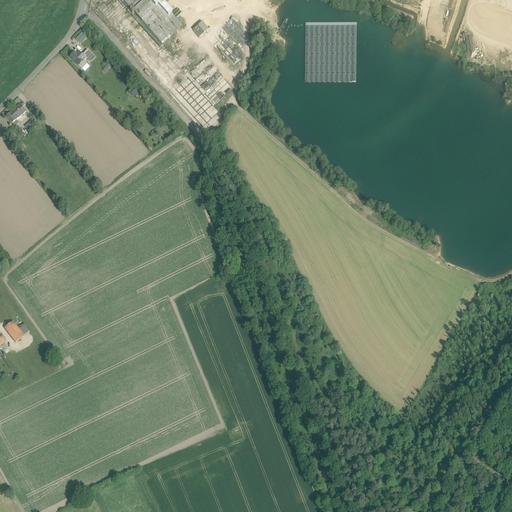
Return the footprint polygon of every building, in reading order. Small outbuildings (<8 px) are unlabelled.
[(123,0),(123,1),(131,9),(140,0),(123,0)] [(146,0),(140,0),(131,9),(133,12),(146,26),(152,19),(157,24),(163,19),(146,0)] [(146,0),(163,19),(170,13),(162,3),(159,0),(146,0)] [(182,26),(170,13),(163,19),(157,24),(152,19),(146,26),(162,44),(163,43),(169,38),(182,26)] [(202,22),(198,26),(204,34),(209,30),(202,22)] [(204,34),(198,26),(193,30),(200,38),(204,34)] [(83,33),(76,40),(78,42),(85,35),(83,33)] [(169,38),(163,43),(173,55),(179,50),(169,38)] [(86,58),(84,61),(86,63),(88,61),(88,62),(90,60),(93,56),(88,51),(83,56),(86,58)] [(81,59),(79,61),(81,63),(84,61),(86,58),(83,56),(79,52),(77,55),(81,59)] [(75,53),(70,58),(76,64),(79,61),(81,59),(77,55),(75,53)] [(86,63),(84,61),(81,63),(79,61),(76,64),(82,69),(87,64),(89,62),(88,62),(88,61),(86,63)] [(17,120),(26,112),(22,107),(20,105),(6,117),(12,124),(17,120)] [(25,128),(30,133),(37,126),(33,121),(25,128)] [(14,322),(5,329),(16,343),(25,336),(24,335),(19,329),(14,322)] [(19,329),(24,335),(29,331),(24,325),(19,329)]
